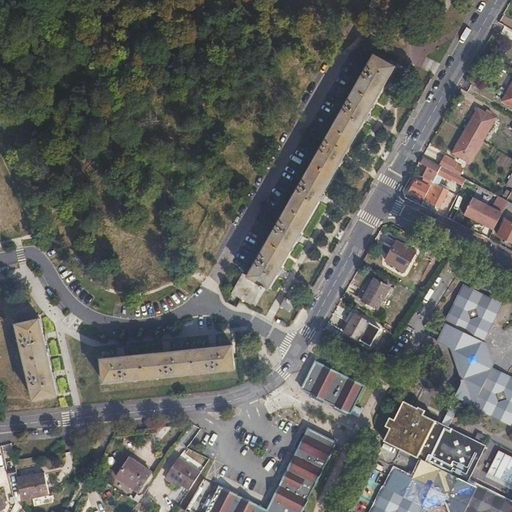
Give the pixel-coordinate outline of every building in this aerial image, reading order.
[(395,67),(374,54),(248,276),(243,274),(232,293),(255,307),(267,287),(270,289),(395,67)] [(511,83),(502,101),(511,107),(511,83)] [(478,108),(465,131),(483,141),(495,118),(478,108)] [(483,141),(465,131),(453,153),(470,163),(483,141)] [(444,156),(439,165),(441,167),(453,173),(453,172),(456,166),(457,164),(444,156)] [(439,165),(423,157),(420,163),(425,166),(424,169),(426,170),(422,177),(431,181),(431,180),(434,181),(438,173),(441,167),(439,165)] [(464,170),(456,166),(453,172),(460,176),(464,170)] [(450,180),(454,173),(453,173),(441,167),(438,173),(450,180)] [(409,193),(424,200),(431,187),(416,180),(409,193)] [(426,201),(428,202),(435,205),(439,207),(448,191),(435,184),(426,201)] [(511,192),(507,190),(502,198),(507,200),(511,192)] [(464,215),(493,232),(503,214),(475,197),(464,215)] [(504,223),(498,235),(511,242),(511,222),(505,220),(505,221),(503,220),(502,222),(504,223)] [(397,241),(386,261),(405,272),(416,252),(397,241)] [(374,279),(362,300),(378,309),(390,288),(374,279)] [(458,367),(463,382),(455,397),(462,400),(511,425),(511,422),(511,378),(492,368),(483,342),(502,304),(464,286),(442,331),(444,332),(441,338),(456,345),(454,347),(458,349),(464,366),(458,367)] [(286,298),(280,309),(289,314),(295,303),(286,298)] [(354,314),(343,332),(360,341),(371,323),(354,314)] [(41,318),(17,324),(34,400),(58,395),(41,318)] [(233,345),(102,358),(104,383),(235,369),(233,345)] [(316,361),(302,389),(351,414),(364,386),(316,361)] [(462,400),(455,397),(442,425),(448,428),(462,400)] [(425,412),(404,401),(395,420),(390,417),(386,426),(390,429),(384,441),(421,459),(413,478),(410,483),(392,474),(373,511),(420,511),(423,506),(421,506),(444,497),(446,502),(448,502),(448,505),(451,503),(454,498),(459,501),(455,509),(455,511),(511,511),(511,503),(467,482),(485,446),(448,428),(442,425),(436,422),(436,421),(424,415),(425,412)] [(404,401),(425,412),(426,411),(418,407),(418,408),(404,401)] [(219,486),(206,511),(301,511),(312,490),(336,442),(309,429),(268,511),(219,486)] [(130,458),(117,477),(139,492),(152,473),(130,458)] [(185,487),(196,469),(179,458),(167,475),(185,487)] [(190,490),(201,473),(196,469),(185,487),(190,490)] [(410,483),(413,478),(395,469),(392,474),(410,483)] [(45,472),(18,478),(23,501),(50,495),(45,472)] [(421,506),(423,506),(427,509),(446,502),(444,497),(421,506)] [(451,511),(455,511),(455,509),(459,501),(454,498),(451,503),(448,505),(451,511)]
